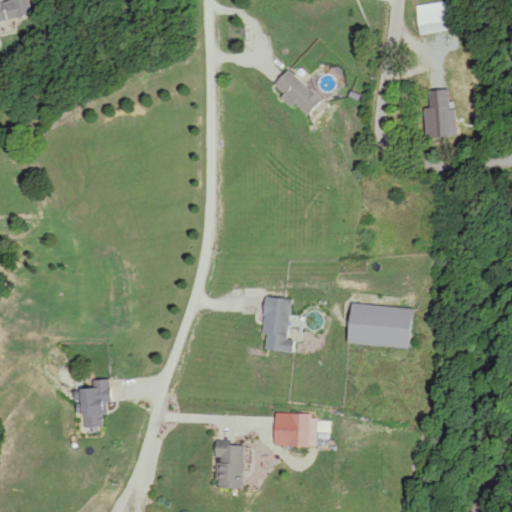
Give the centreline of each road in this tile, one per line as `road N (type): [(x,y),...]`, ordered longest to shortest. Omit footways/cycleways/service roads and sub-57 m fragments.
road 1 (residential): [(208,0),(212,234),(195,310),(120,511)]
road 2 (residential): [(511,109),(378,99),(362,88),(364,0)]
